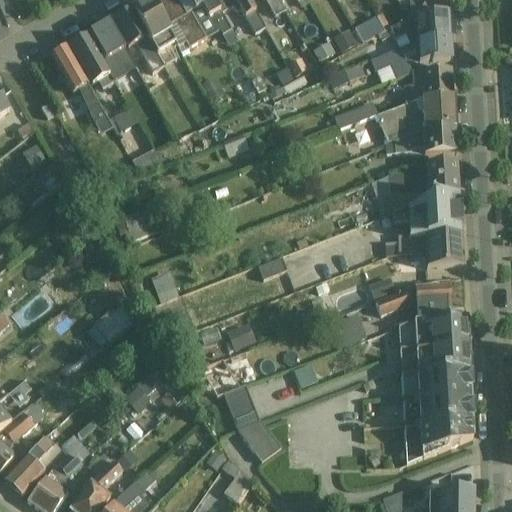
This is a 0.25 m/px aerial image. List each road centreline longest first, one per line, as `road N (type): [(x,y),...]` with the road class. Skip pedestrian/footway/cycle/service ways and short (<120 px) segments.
road 1 (residential): [(496,511),(466,0)]
road 2 (residential): [(0,64),(116,0)]
